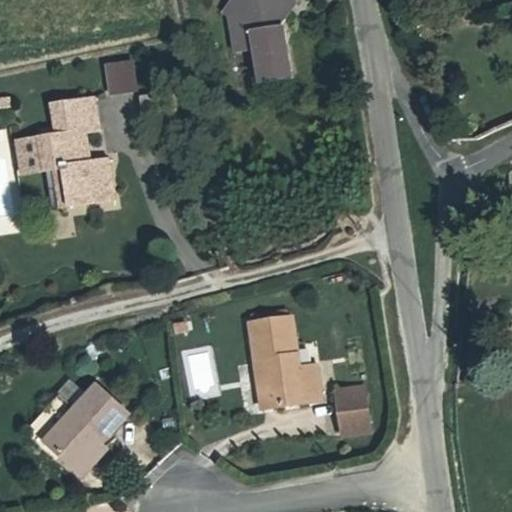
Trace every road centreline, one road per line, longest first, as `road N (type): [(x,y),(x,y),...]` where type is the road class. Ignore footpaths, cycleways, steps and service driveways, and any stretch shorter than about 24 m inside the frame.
road 1 (track): [(0,344),(399,239)]
road 2 (tertiary): [(365,25),(423,406)]
road 3 (residential): [(180,499),(204,508),(238,506),(436,479)]
road 4 (residential): [(449,179),(444,294),(423,406)]
road 5 (residential): [(365,25),(449,179)]
